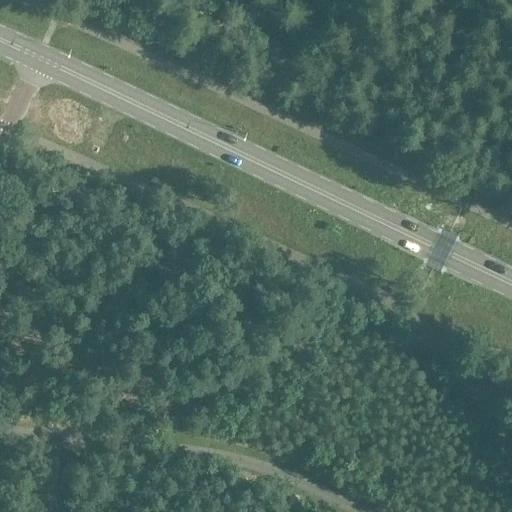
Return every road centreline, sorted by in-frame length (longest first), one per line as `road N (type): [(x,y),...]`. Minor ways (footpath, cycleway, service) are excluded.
road 1 (primary): [(511,284),(0,41)]
road 2 (unclassified): [(359,511),(286,476),(179,445),(0,432)]
